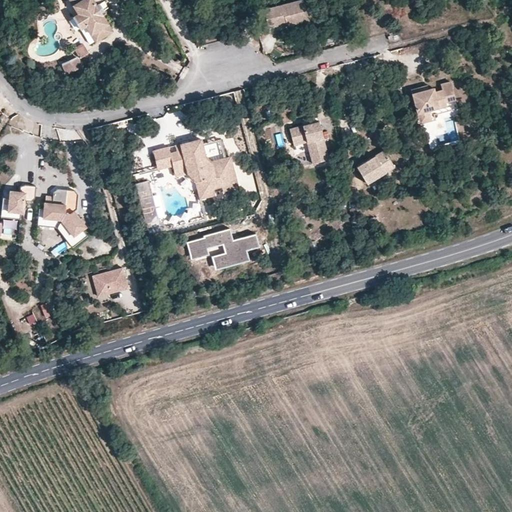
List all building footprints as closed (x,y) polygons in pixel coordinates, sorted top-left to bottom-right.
[(112,31),(92,0),(76,0),(78,2),(73,5),(78,14),(73,17),(80,29),(85,26),(91,34),(96,31),(101,38),(112,31)] [(309,21),(303,0),(298,0),(263,10),(268,28),(277,25),(285,23),(286,27),(309,21)] [(144,14),(144,12),(138,7),(128,19),(135,25),(144,14)] [(101,38),(96,31),(91,34),(95,41),(101,38)] [(79,59),(90,56),(86,44),(75,48),(79,59)] [(82,67),(77,58),(62,65),(67,74),(82,67)] [(455,100),(450,81),(440,84),(442,89),(434,91),(433,87),(428,89),(423,90),(422,86),(410,89),(419,120),(430,117),(429,110),(428,107),(437,104),(438,107),(447,105),(446,102),(455,100)] [(328,156),(318,118),(288,126),(293,143),(306,139),(311,161),(328,156)] [(275,134),(278,145),(284,144),(280,132),(275,134)] [(237,187),(229,154),(210,159),(204,153),(200,136),(190,139),(178,142),(173,143),(175,149),(169,151),(167,145),(151,149),(156,167),(171,163),(174,174),(186,171),(194,180),(198,196),(214,192),(212,186),(220,184),(222,190),(237,187)] [(393,163),(382,146),(355,163),(365,180),(393,163)] [(158,218),(149,180),(135,183),(148,234),(168,229),(168,228),(158,218)] [(30,198),(34,195),(35,183),(24,182),(19,183),(18,189),(8,187),(7,195),(6,208),(20,210),(22,210),(23,202),(23,197),(25,197),(30,198)] [(76,199),(77,192),(74,188),(56,186),(52,189),(51,200),(43,199),(42,206),(41,215),(60,217),(64,210),(65,198),(76,199)] [(6,208),(7,195),(1,194),(0,205),(0,214),(19,216),(20,210),(6,208)] [(85,223),(73,207),(75,206),(76,199),(65,198),(64,210),(60,217),(72,233),(81,226),(85,223)] [(56,225),(60,217),(41,215),(42,206),(38,205),(36,223),(56,225)] [(72,233),(60,217),(56,225),(71,245),(87,233),(81,226),(72,233)] [(234,228),(188,241),(194,263),(213,258),(211,250),(225,246),(228,255),(217,258),(220,269),(250,260),(247,248),(259,244),(258,238),(238,243),(234,228)] [(127,287),(122,267),(92,276),(97,296),(127,287)] [(38,303),(45,316),(52,313),(45,300),(38,303)] [(37,348),(34,338),(30,339),(29,335),(20,338),(24,352),(37,348)]
